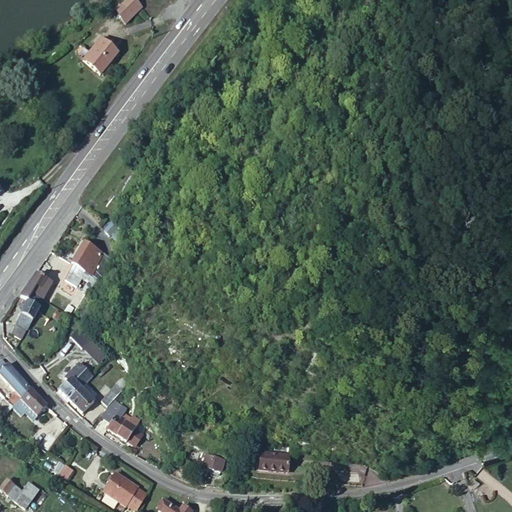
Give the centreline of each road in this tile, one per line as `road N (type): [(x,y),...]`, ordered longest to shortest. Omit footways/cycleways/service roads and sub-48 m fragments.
road 1 (unclassified): [(0,348),(63,415),(181,487),(268,498),(345,491),(511,443)]
road 2 (primary): [(206,0),(0,279)]
